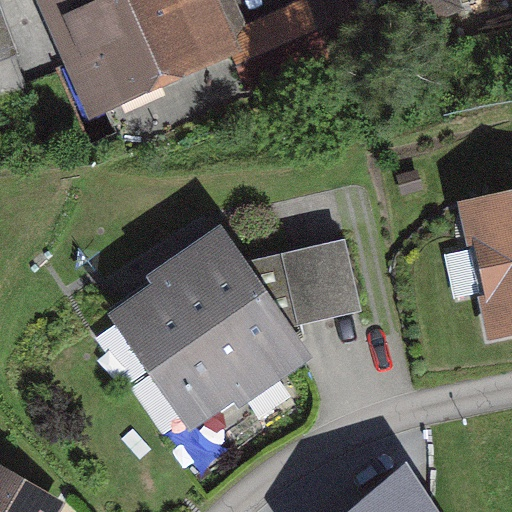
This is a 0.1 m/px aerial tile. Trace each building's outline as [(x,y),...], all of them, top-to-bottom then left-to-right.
[(230,48),(210,0),(48,0),(93,105),(230,48)] [(346,0),(360,38),(465,0),(346,0)] [(511,194),(469,203),(494,324),(511,320),(511,194)] [(158,273),(165,282),(126,309),(199,415),(235,390),(239,396),(297,356),(214,235),(158,273)] [(341,244),(288,255),(301,315),(354,303),(341,244)] [(440,511),(407,462),(346,511),(440,511)] [(0,511),(47,511),(54,499),(0,469),(0,511)]
